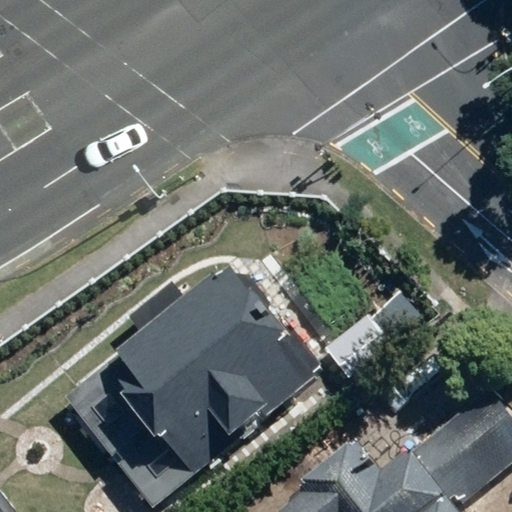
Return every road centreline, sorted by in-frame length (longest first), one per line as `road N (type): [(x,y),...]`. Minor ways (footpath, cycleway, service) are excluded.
road 1 (tertiary): [(511,189),(396,80),(289,0)]
road 2 (primary): [(0,162),(218,0)]
